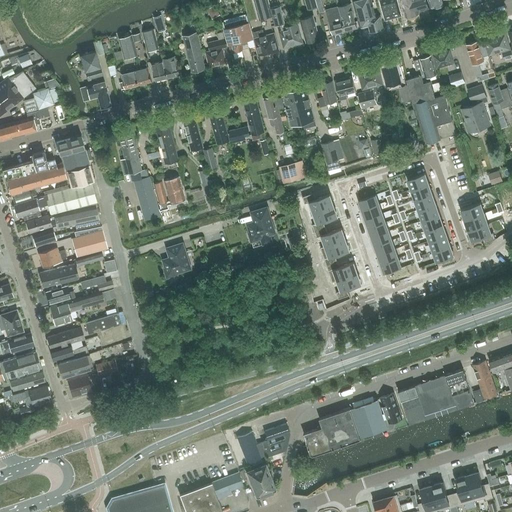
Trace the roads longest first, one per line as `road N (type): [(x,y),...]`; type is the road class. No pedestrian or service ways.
road 1 (residential): [(0,146),(511,0)]
road 2 (primary): [(48,505),(168,440),(343,369)]
road 3 (residential): [(469,262),(433,157),(341,189),(377,293)]
road 4 (residential): [(284,506),(296,431),(309,413),(511,341)]
road 5 (primary): [(340,359),(185,420),(49,458)]
road 6 (residential): [(62,408),(136,384),(144,374),(119,255)]
road 7 (primary): [(511,299),(340,359)]
road 8 (primary): [(343,369),(511,309)]
road 9 (residential): [(346,490),(511,435)]
road 10 (residential): [(62,408),(14,259)]
road 11 (residential): [(119,255),(236,219)]
